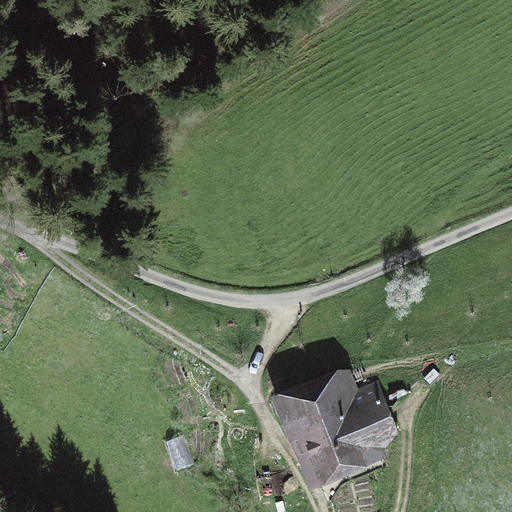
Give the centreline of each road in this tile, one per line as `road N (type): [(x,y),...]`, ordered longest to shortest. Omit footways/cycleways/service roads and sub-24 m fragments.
road 1 (track): [(0,225),(185,291),(268,305),(331,292),(511,215)]
road 2 (track): [(318,511),(253,393),(115,305),(26,235)]
